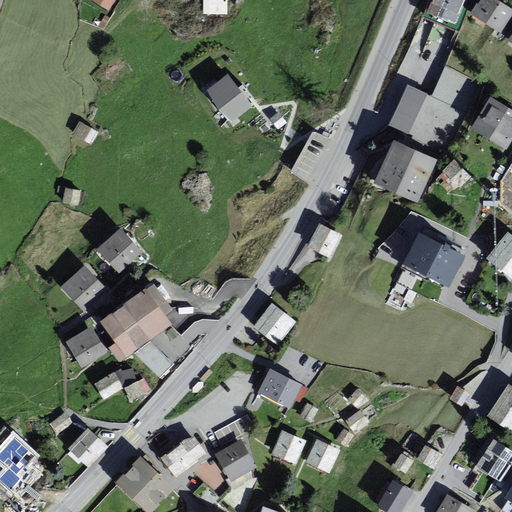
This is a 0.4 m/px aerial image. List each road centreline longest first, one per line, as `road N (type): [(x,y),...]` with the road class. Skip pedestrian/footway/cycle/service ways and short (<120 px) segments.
road 1 (tertiary): [(406,0),(331,171),(287,248),(183,382),(57,511)]
road 2 (residential): [(511,350),(415,511)]
